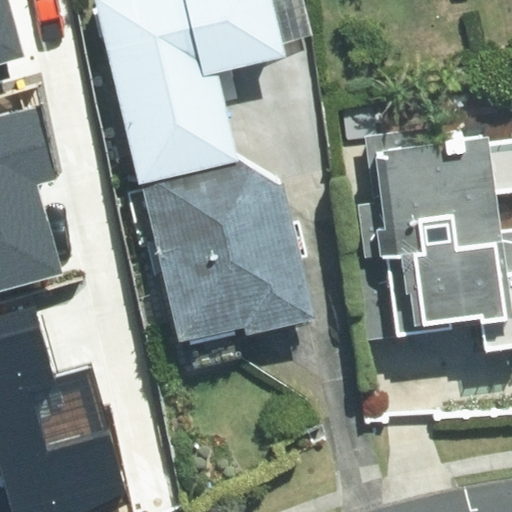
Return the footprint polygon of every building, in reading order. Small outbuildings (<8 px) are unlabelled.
[(0,0),(0,78),(18,73),(0,15),(0,0)] [(263,0),(86,0),(129,182),(229,159),(207,65),(275,49),(263,0)] [(0,291),(65,271),(38,185),(58,178),(36,109),(0,119),(0,291)] [(477,118),(366,132),(375,202),(351,205),(367,323),(511,304),(511,227),(499,229),(494,190),(511,188),(511,139),(481,143),(477,118)] [(241,162),(136,186),(173,343),(306,312),(275,181),(241,162)] [(0,318),(0,511),(103,511),(122,503),(84,369),(53,375),(42,308),(0,318)]
